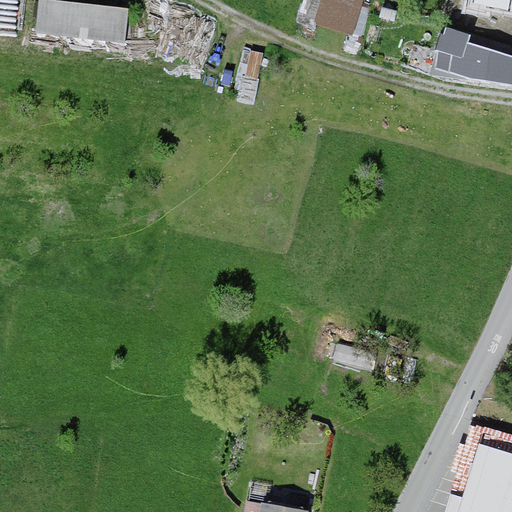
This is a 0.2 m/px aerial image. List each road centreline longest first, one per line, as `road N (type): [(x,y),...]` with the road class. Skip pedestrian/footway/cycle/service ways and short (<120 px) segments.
road 1 (track): [(511,100),(380,73),(294,45),(199,0)]
road 2 (residential): [(511,280),(403,511)]
